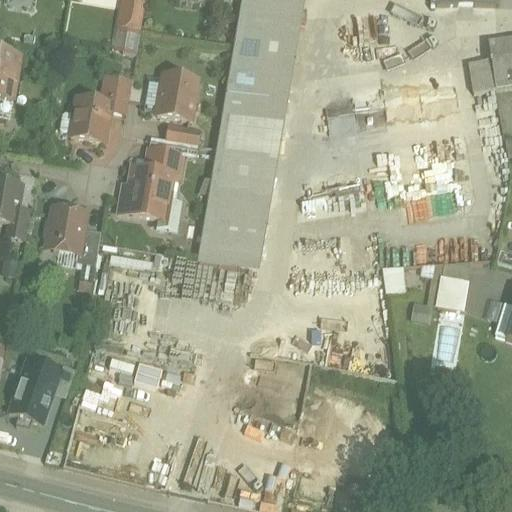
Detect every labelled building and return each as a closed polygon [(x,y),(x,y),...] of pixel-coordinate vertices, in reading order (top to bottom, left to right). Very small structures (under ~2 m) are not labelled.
[(285,0),(243,0),(198,270),(239,277),(285,0)] [(435,0),(435,10),(474,10),(474,0),(435,0)] [(495,0),(474,0),(474,10),(496,10),(495,0)] [(146,5),(123,1),(114,56),(136,60),(146,5)] [(511,45),(491,49),(493,66),(469,69),(473,99),(511,93),(511,45)] [(20,62),(0,58),(0,104),(12,106),(20,62)] [(197,86),(163,80),(157,121),(190,127),(197,86)] [(132,86),(105,82),(101,107),(110,109),(108,118),(126,121),(132,86)] [(101,107),(77,103),(70,144),(103,149),(108,118),(110,109),(101,107)] [(330,139),(358,137),(356,113),(329,115),(330,139)] [(200,138),(169,133),(166,147),(198,152),(200,138)] [(182,161),(149,156),(145,175),(173,180),(173,182),(178,182),(182,161)] [(374,181),(377,198),(400,194),(394,164),(384,165),(387,179),(374,181)] [(145,175),(133,173),(129,199),(122,197),(119,218),(165,226),(173,182),(173,180),(145,175)] [(0,187),(0,228),(13,230),(14,230),(17,214),(21,191),(0,187)] [(30,217),(17,214),(14,230),(13,230),(11,243),(25,246),(30,217)] [(85,219),(53,214),(50,227),(47,229),(45,241),(47,245),(55,246),(53,256),(77,260),(81,261),(86,236),(83,236),(85,219)] [(100,239),(86,236),(81,261),(77,260),(75,271),(82,272),(94,274),(100,239)] [(511,259),(500,256),(496,267),(511,272),(511,259)] [(17,267),(4,265),(2,280),(14,283),(17,267)] [(387,299),(408,297),(406,271),(386,272),(387,299)] [(82,272),(78,295),(90,297),(94,274),(82,272)] [(430,309),(416,307),(413,324),(434,327),(440,280),(434,279),(430,309)] [(467,287),(442,283),(437,313),(462,317),(467,287)] [(59,378),(22,366),(6,418),(43,429),(59,378)] [(270,485),(263,511),(287,511),(292,490),(270,485)]
